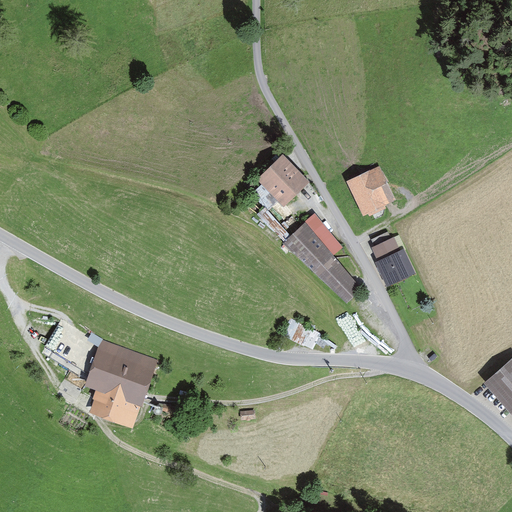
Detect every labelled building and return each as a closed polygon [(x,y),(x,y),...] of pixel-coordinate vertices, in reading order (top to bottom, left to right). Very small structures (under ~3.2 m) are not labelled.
[(284,200),(303,181),(283,160),(263,179),(284,200)] [(392,198),(378,169),(353,181),(369,214),(379,209),(377,203),(382,201),(383,203),(392,198)] [(361,288),(333,255),(343,246),(315,213),(305,222),(284,243),(346,303),(361,288)] [(391,241),(388,232),(373,239),(377,247),(375,248),(382,263),(398,256),(396,253),(398,253),(392,240),(391,241)] [(403,251),(398,253),(396,253),(398,256),(382,263),(390,280),(409,271),(407,268),(410,266),(403,251)] [(46,346),(92,375),(88,384),(98,388),(92,404),(133,419),(156,360),(104,340),(103,340),(102,344),(62,320),(46,346)] [(305,341),(311,330),(290,320),(283,334),(295,341),(297,337),(305,341)] [(511,356),(484,382),(511,413),(511,356)]
